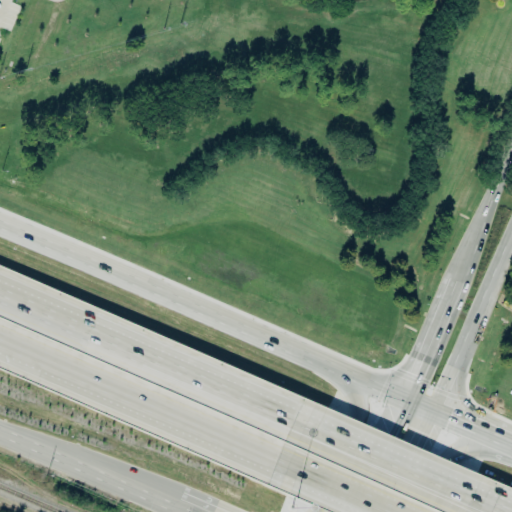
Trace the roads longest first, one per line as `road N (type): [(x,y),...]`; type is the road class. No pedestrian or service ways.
road 1 (secondary): [(405,405),(0,228)]
road 2 (motorway): [(302,424),(0,289)]
road 3 (motorway): [(0,337),(286,462)]
road 4 (secondary): [(433,417),(511,234)]
road 5 (motorway): [(480,500),(302,424)]
road 6 (secondary): [(0,428),(141,485)]
road 7 (secondary): [(323,511),(365,415),(348,380)]
road 8 (secondary): [(511,155),(458,282)]
road 9 (secondary): [(458,282),(405,405)]
road 10 (motorway): [(286,462),(400,511)]
road 11 (secondary): [(511,456),(457,452),(425,511)]
